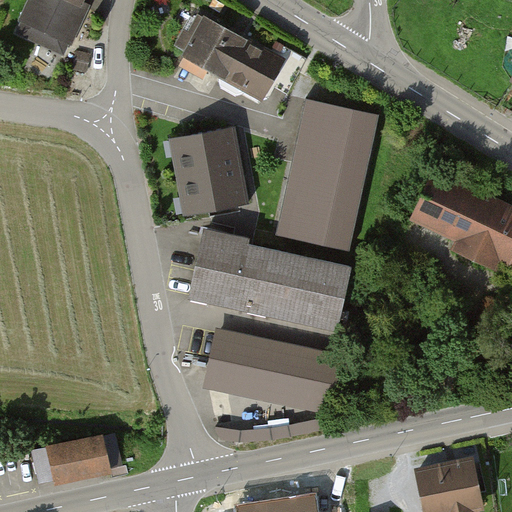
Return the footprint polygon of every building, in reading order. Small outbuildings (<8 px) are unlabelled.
[(92,0),(32,0),(18,33),(67,55),(92,0)] [(287,60),(197,11),(175,51),(265,101),(287,60)] [(382,118),(308,101),(278,236),(352,253),(382,118)] [(173,140),(181,181),(243,166),(235,125),(173,140)] [(243,166),(181,181),(189,221),(250,208),(243,166)] [(511,205),(435,170),(411,222),(511,268),(511,205)] [(340,331),(353,267),(203,237),(190,301),(340,331)] [(350,356),(217,330),(205,393),(337,420),(350,356)] [(103,433),(45,446),(54,485),(111,473),(103,433)] [(486,511),(475,457),(417,469),(425,511),(486,511)] [(345,511),(346,503),(280,499),(278,511),(345,511)]
